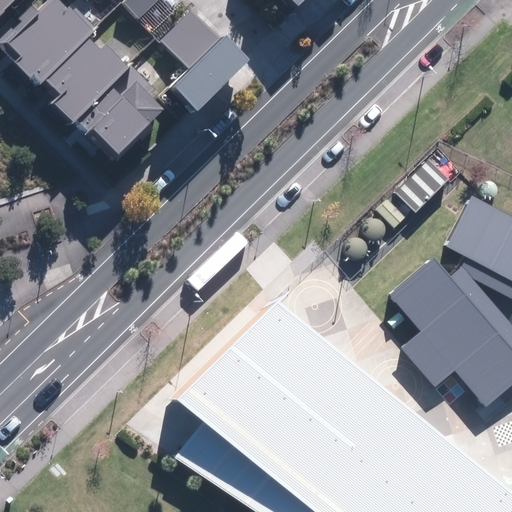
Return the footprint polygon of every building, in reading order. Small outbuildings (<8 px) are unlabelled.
[(47,0),(34,13),(27,6),(0,33),(0,49),(11,61),(4,68),(20,84),(24,79),(32,87),(89,29),(69,9),(65,14),(51,0),(47,0)] [(0,0),(0,10),(9,0),(0,0)] [(137,19),(154,0),(123,0),(120,4),(137,19)] [(294,0),(267,0),(281,13),(294,0)] [(189,116),(240,62),(189,15),(159,46),(184,69),(163,92),(189,116)] [(66,126),(121,71),(99,49),(93,54),(82,43),(41,83),(56,99),(47,107),(66,126)] [(108,91),(72,126),(107,160),(156,109),(129,83),(115,98),(108,91)] [(419,328),(398,345),(431,385),(452,368),(478,400),(511,372),(511,353),(507,347),(511,343),(511,326),(469,276),(511,297),(511,214),(468,192),(443,243),(460,252),(458,265),(446,275),(429,256),(388,291),(419,328)] [(385,199),(373,210),(390,229),(402,219),(385,199)] [(378,239),(380,236),(381,234),(381,230),(380,227),(378,225),(376,223),(373,222),(369,222),(367,224),(364,226),(363,228),(362,231),(362,235),(364,237),(366,240),(369,241),(372,241),(375,241),(378,239)] [(359,256),(361,254),(363,251),(363,248),(362,245),(360,242),(357,241),(354,240),(351,240),(348,241),(346,243),(344,246),(343,249),(344,252),(345,255),(348,257),(351,259),(354,259),(357,258),(359,256)] [(190,421),(168,448),(262,511),(511,511),(511,487),(279,302),(175,410),(190,421)]
